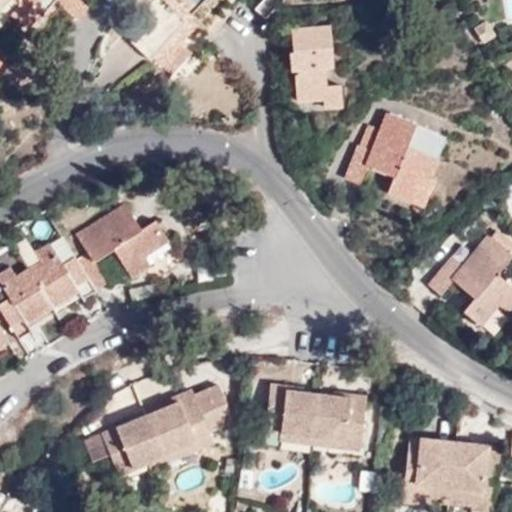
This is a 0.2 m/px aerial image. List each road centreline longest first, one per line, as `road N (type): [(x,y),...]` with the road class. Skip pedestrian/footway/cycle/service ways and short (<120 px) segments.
road 1 (residential): [(0,409),(135,327),(242,300),(346,292)]
road 2 (residential): [(0,204),(109,149),(152,140),(189,140),(254,160)]
road 3 (residential): [(346,292),(511,397)]
road 4 (residential): [(254,160),(346,292)]
road 5 (residential): [(254,160),(250,38)]
